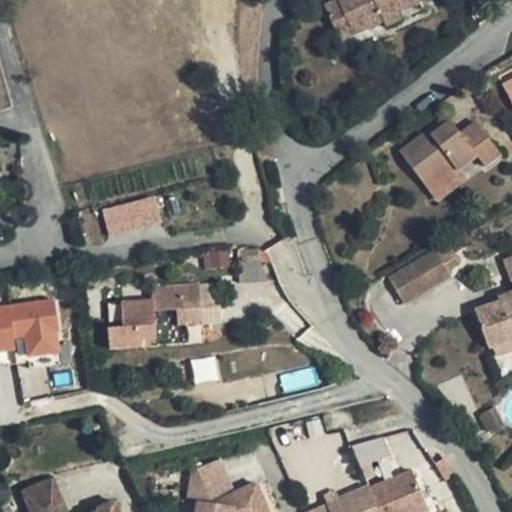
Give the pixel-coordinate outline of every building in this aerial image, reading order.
[(422,2),(420,0),(335,0),(325,5),(336,31),(350,25),(354,34),(385,21),(387,26),(403,19),(400,12),(422,2)] [(354,34),(350,25),(336,31),(340,40),(354,34)] [(479,89),(473,81),(461,89),(467,97),(479,89)] [(462,134),(452,120),(434,134),(431,130),(401,152),(427,186),(455,166),(458,171),(479,155),(486,165),(503,154),(479,122),(462,134)] [(284,204),(281,187),(271,190),(275,206),(284,204)] [(155,194),(103,207),(110,233),(161,220),(155,194)] [(447,243),(437,249),(445,262),(455,255),(447,243)] [(445,262),(437,249),(412,264),(429,291),(453,276),(445,262)] [(511,257),(506,259),(511,277),(511,292),(499,297),(501,301),(476,310),(489,349),(495,348),(511,342),(511,257)] [(412,264),(389,278),(405,305),(429,291),(412,264)] [(200,285),(149,287),(150,300),(155,300),(156,310),(177,309),(186,308),(185,300),(200,299),(200,285)] [(200,299),(185,300),(186,308),(177,309),(178,324),(202,322),(200,299)] [(59,331),(55,300),(9,306),(13,337),(24,335),(27,356),(57,352),(55,331),(59,331)] [(156,310),(155,300),(150,300),(124,302),(125,328),(111,329),(112,350),(144,348),(143,341),(158,340),(156,310)] [(13,337),(9,306),(0,307),(0,350),(15,349),(13,337)] [(17,364),(27,362),(28,369),(59,365),(57,352),(27,356),(24,335),(13,337),(15,349),(17,364)] [(511,352),(511,342),(495,348),(498,358),(511,352)] [(0,365),(17,364),(15,349),(0,350),(0,365)] [(193,361),(195,381),(217,378),(215,359),(193,361)] [(358,427),(352,407),(293,422),(298,443),(358,427)] [(493,409),(481,415),(490,436),(504,430),(493,409)] [(366,482),(394,470),(379,436),(351,448),(366,482)] [(424,511),(430,510),(413,470),(370,488),(370,486),(327,505),(330,511),(424,511)] [(46,478),(18,490),(28,511),(55,499),(46,478)] [(207,504),(195,503),(193,511),(265,511),(253,484),(207,504)] [(61,511),(55,499),(28,511),(27,511),(113,511),(107,498),(92,505),(93,509),(86,511),(85,511),(61,511)] [(91,502),(89,503),(75,510),(75,511),(85,511),(86,511),(93,509),(92,505),(91,502)]
